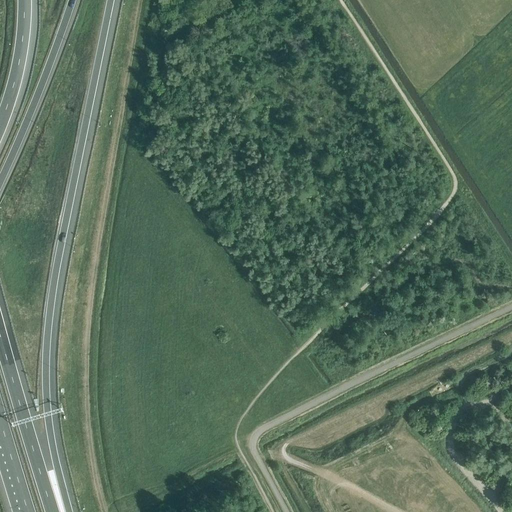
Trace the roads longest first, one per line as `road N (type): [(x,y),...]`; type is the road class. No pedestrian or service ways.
road 1 (unknown): [(272,511),(238,447),(240,422),(290,359),(441,210),(455,184),(341,0)]
road 2 (motorway): [(66,511),(47,397),(49,317),(110,0)]
road 3 (unknown): [(103,511),(87,344),(140,0)]
road 4 (track): [(505,511),(456,457),(452,441),(465,402),(462,378),(511,354)]
road 5 (motorway): [(0,181),(72,0)]
road 6 (motorway): [(52,511),(0,338)]
road 7 (motorway): [(0,126),(19,60),(24,0)]
road 8 (track): [(511,471),(491,455),(488,415),(475,403),(511,382)]
